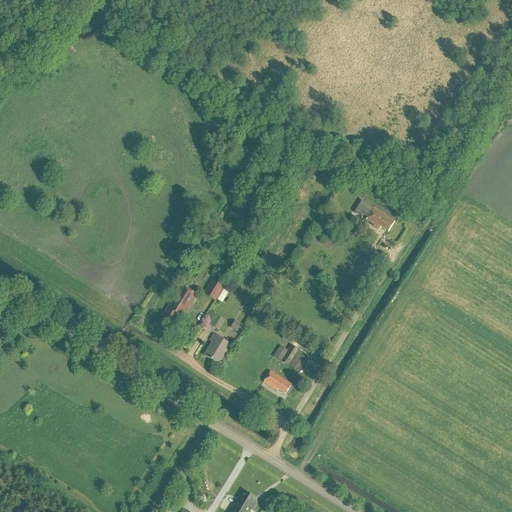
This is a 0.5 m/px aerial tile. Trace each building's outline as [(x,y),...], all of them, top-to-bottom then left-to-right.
[(361,202),(354,214),(360,218),(362,216),(368,219),(366,222),(365,224),(378,232),(381,228),(387,232),(393,223),(374,210),(361,202)] [(226,227),(233,232),(242,218),(234,214),(226,227)] [(367,275),(375,263),(376,261),(366,254),(364,256),(357,268),(367,274),(367,275)] [(264,281),(261,285),(267,288),(269,284),(271,285),(274,281),(271,279),(273,276),(266,272),(262,280),(264,281)] [(202,294),(214,301),(222,286),(211,280),(202,294)] [(189,292),(198,297),(203,290),(194,285),(189,292)] [(159,326),(168,332),(177,316),(182,319),(195,296),(180,286),(160,318),(163,320),(159,326)] [(341,307),(349,307),(350,303),(347,303),(348,300),(342,299),(341,307)] [(211,326),(217,330),(223,321),(217,317),(211,326)] [(234,321),(229,329),(239,335),(244,327),(234,321)] [(212,343),(204,356),(217,364),(229,345),(213,335),(209,341),(212,343)] [(273,358),(298,374),(309,358),(283,342),(273,358)] [(273,361),(269,369),(279,374),(283,366),(273,361)] [(277,389),(285,394),(290,386),(270,373),(263,383),(275,391),(277,389)] [(250,511),(255,504),(251,502),(253,498),(241,491),(228,511),(250,511)]
